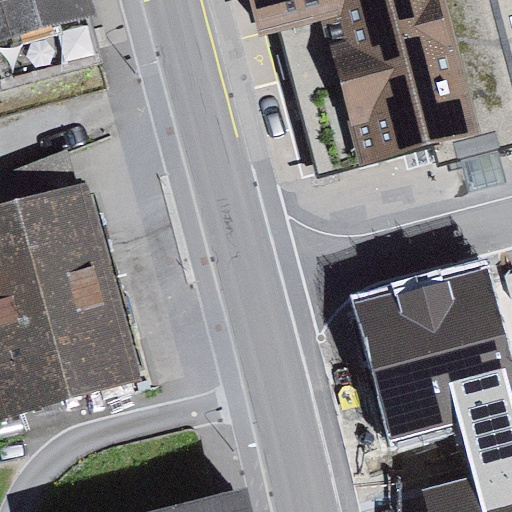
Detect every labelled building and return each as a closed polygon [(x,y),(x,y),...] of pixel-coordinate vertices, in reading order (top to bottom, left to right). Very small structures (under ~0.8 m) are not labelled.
[(89,0),(0,0),(0,81),(104,55),(89,0)] [(511,0),(245,0),(260,60),(334,43),(365,178),(511,144),(511,0)] [(91,182),(0,204),(0,413),(141,378),(91,182)] [(511,366),(487,269),(356,303),(393,447),(461,430),(473,478),(511,467),(511,366)] [(511,511),(511,467),(473,478),(423,491),(428,511),(511,511)] [(247,511),(242,490),(152,511),(247,511)]
